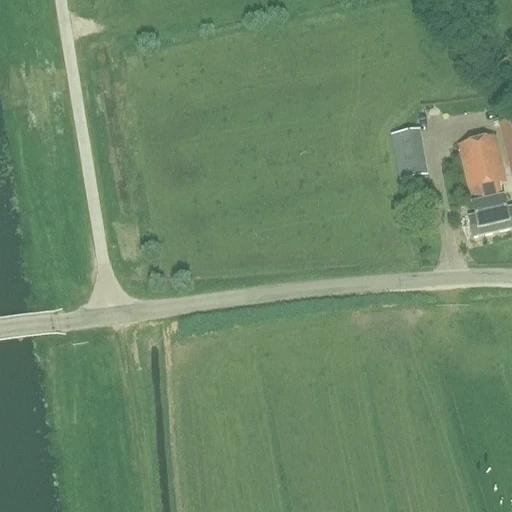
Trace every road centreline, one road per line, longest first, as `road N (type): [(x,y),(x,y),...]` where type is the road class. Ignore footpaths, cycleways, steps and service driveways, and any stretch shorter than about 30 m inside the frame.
road 1 (unclassified): [(511,281),(282,290),(112,315)]
road 2 (unclassified): [(112,315),(60,0)]
